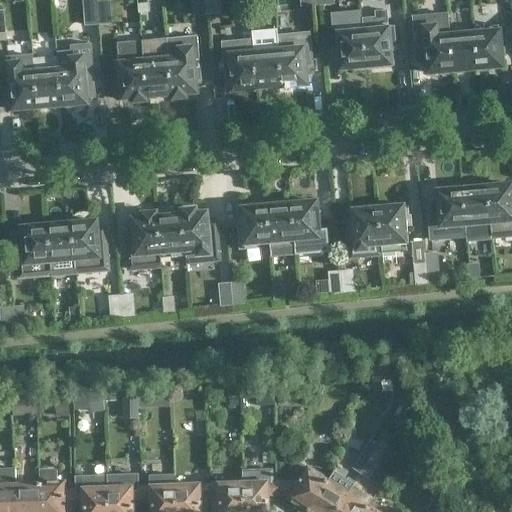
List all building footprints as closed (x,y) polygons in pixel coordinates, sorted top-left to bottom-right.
[(96,2),(97,1),(96,1),(95,0),(81,0),(84,26),(98,24),(96,2)] [(96,2),(98,24),(111,23),(109,0),(97,1),(96,2)] [(149,0),(138,0),(140,12),(148,12),(147,1),(150,0),(149,0)] [(192,0),(193,14),(207,13),(205,0),(192,0)] [(205,0),(207,13),(221,12),(219,0),(205,0)] [(44,21),(55,20),(53,5),(42,6),(44,21)] [(332,14),(334,28),(337,27),(341,69),(366,66),(365,60),(362,25),(362,19),(361,11),(332,14)] [(365,60),(366,66),(391,64),(390,50),(396,50),(394,27),(388,27),(386,11),(373,12),(374,18),(362,19),(362,25),(365,60)] [(474,32),(476,68),(501,66),(498,24),(486,26),(486,31),(474,32)] [(476,68),(474,32),(461,33),(461,28),(449,29),(452,66),(453,70),(476,68)] [(279,49),(277,36),(277,29),(253,31),(254,39),(255,51),(258,88),(282,86),(279,49)] [(428,73),(453,70),(452,66),(449,29),(448,29),(449,34),(437,35),(437,30),(425,31),(428,73)] [(309,34),(277,36),(279,49),(282,86),(307,83),(306,73),(312,72),(309,34)] [(197,35),(167,38),(171,95),(172,95),(173,99),(185,98),(185,93),(196,92),(195,81),(201,81),(197,35)] [(167,38),(142,40),(148,97),(171,95),(168,58),(167,38)] [(258,88),(255,51),(254,39),(222,42),(226,79),(232,79),(233,90),(258,88)] [(142,40),(140,40),(118,42),(123,99),(132,99),(133,103),(147,102),(146,97),(148,97),(142,40)] [(59,70),(62,107),(87,104),(83,57),(71,59),(71,69),(59,70)] [(62,107),(59,70),(59,65),(47,66),(47,63),(42,59),(34,60),(35,72),(38,109),(62,107)] [(38,109),(35,72),(22,73),(21,63),(10,65),(14,111),(38,109)] [(487,187),(490,222),(492,236),(511,234),(511,185),(487,187)] [(463,189),(466,231),(478,229),(477,223),(490,222),(487,187),(463,189)] [(442,233),(457,231),(466,231),(463,189),(438,191),(442,233)] [(291,204),(296,253),(327,251),(327,239),(320,240),(317,202),(291,204)] [(296,255),(296,253),(291,204),(267,207),(270,242),(269,242),(271,257),(296,255)] [(267,207),(242,209),(244,225),(237,226),(239,251),(246,250),(247,253),(250,255),(254,255),(256,252),(257,249),(258,249),(257,243),(269,242),(270,242),(267,207)] [(403,207),(378,209),(382,245),(382,252),(397,251),(397,249),(407,248),(403,207)] [(354,211),(355,222),(347,223),(351,260),(383,257),(382,252),(382,245),(378,209),(354,211)] [(181,215),(184,251),(199,250),(200,256),(210,255),(206,213),(181,215)] [(184,251),(181,215),(157,217),(160,253),(161,259),(173,258),(173,252),(184,251)] [(157,217),(133,219),(133,230),(126,230),(130,269),(162,267),(161,259),(160,253),(157,217)] [(71,224),(75,271),(76,273),(108,271),(105,232),(97,232),(97,222),(71,224)] [(47,226),(51,273),(75,271),(71,224),(47,226)] [(21,276),(51,273),(47,226),(23,228),(25,257),(19,257),(21,276)] [(424,254),(423,243),(412,244),(414,264),(416,284),(427,283),(424,254)] [(424,254),(427,283),(440,282),(437,254),(424,255),(424,254)] [(467,264),(469,280),(480,279),(478,263),(467,264)] [(354,291),(352,268),(339,270),(342,292),(354,291)] [(342,292),(339,270),(327,271),(330,294),(342,292)] [(244,303),(242,280),(229,282),(232,304),(244,303)] [(232,304),(229,282),(217,283),(220,306),(232,304)] [(271,284),(273,300),(284,299),(282,283),(271,284)] [(119,296),(121,317),(133,316),(131,295),(119,296)] [(164,296),(166,312),(177,311),(175,295),(164,296)] [(111,318),(121,317),(119,296),(108,298),(111,318)] [(27,327),(24,304),(12,306),(15,328),(27,327)] [(71,306),(73,322),(84,321),(82,305),(71,306)] [(15,328),(12,306),(0,306),(0,309),(2,330),(15,328)] [(274,386),(280,402),(290,398),(285,384),(286,383),(283,374),(275,377),(277,385),(274,386)] [(228,379),(228,397),(240,397),(240,379),(228,379)] [(94,403),(95,403),(106,402),(106,400),(106,395),(106,390),(94,391),(94,403)] [(106,390),(106,395),(106,400),(118,400),(117,390),(106,390)] [(140,417),(140,393),(124,393),(124,417),(140,417)] [(57,415),(71,415),(71,402),(57,403),(57,415)] [(7,459),(16,459),(15,443),(7,443),(7,459)] [(375,449),(374,448),(367,444),(353,466),(361,471),(375,449)] [(375,449),(361,471),(369,477),(377,464),(381,451),(375,447),(374,448),(375,449)] [(242,511),(267,511),(267,495),(277,495),(276,482),(276,466),(241,467),(242,483),(242,511)] [(39,485),(39,511),(64,511),(64,503),(74,502),(74,489),(64,490),(64,482),(57,482),(56,467),(38,467),(39,484),(39,485)] [(276,482),(277,495),(292,494),(288,499),(308,511),(328,481),(308,468),(301,481),(276,482)] [(312,511),(335,511),(354,483),(355,481),(336,469),(328,481),(308,511),(310,511),(311,511),(312,511)] [(0,511),(15,511),(15,486),(14,486),(14,472),(0,472),(0,511)] [(109,511),(109,488),(108,474),(75,475),(76,489),(74,489),(74,502),(85,502),(84,511),(109,511)] [(210,511),(242,511),(242,483),(209,485),(209,497),(210,511)] [(354,483),(335,511),(363,511),(367,506),(367,505),(366,507),(365,506),(373,494),(354,483)] [(15,511),(39,511),(39,485),(15,486),(15,511)] [(202,511),(202,497),(209,497),(209,485),(176,486),(176,511),(202,511)] [(152,511),(176,511),(176,486),(142,487),(142,500),(152,499),(152,511)] [(133,511),(133,500),(142,500),(142,487),(109,488),(109,511),(133,511)] [(424,509),(425,511),(449,511),(445,501),(443,502),(438,490),(430,493),(435,505),(424,509)]
